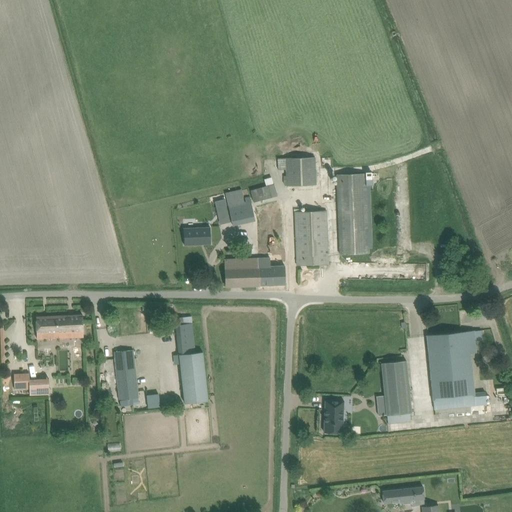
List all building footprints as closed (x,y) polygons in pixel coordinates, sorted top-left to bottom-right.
[(286,176),(283,176),(284,184),(286,184),(286,186),(317,185),(316,157),(308,157),(295,157),(285,158),(286,176)] [(366,173),(337,174),(340,244),(340,254),(369,253),(369,243),(366,185),(373,185),(373,178),(372,178),(372,173),(366,173)] [(251,190),(254,202),(278,195),(277,194),(274,184),(251,190)] [(215,201),(218,214),(228,211),(225,199),(215,201)] [(256,206),(264,234),(272,232),(270,228),(283,225),(276,201),(256,206)] [(295,211),(297,265),(330,264),(330,262),(329,262),(326,210),(295,211)] [(210,227),(184,228),(184,236),(184,245),(211,244),(210,227)] [(225,260),(226,286),(286,284),(286,274),(285,266),(268,266),(268,258),(235,259),(225,260)] [(37,334),(38,339),(84,337),(83,315),(37,317),(37,327),(37,334)] [(179,355),(184,403),(209,400),(204,351),(195,352),(192,323),(183,324),(183,317),(176,317),(177,324),(176,324),(179,355)] [(427,335),(434,409),(487,404),(486,391),(474,392),(470,353),(476,352),(474,331),(427,335)] [(133,349),(114,351),(120,400),(138,397),(133,349)] [(385,395),(377,396),(379,416),(387,415),(412,413),(406,360),(382,363),(385,395)] [(29,372),(14,373),(14,389),(29,389),(30,395),(43,395),(42,378),(30,379),(29,372)] [(324,432),(343,433),(344,401),(325,400),(324,432)] [(383,491),(384,503),(400,501),(400,504),(412,503),(412,502),(415,502),(415,499),(424,498),(423,486),(383,491)]
